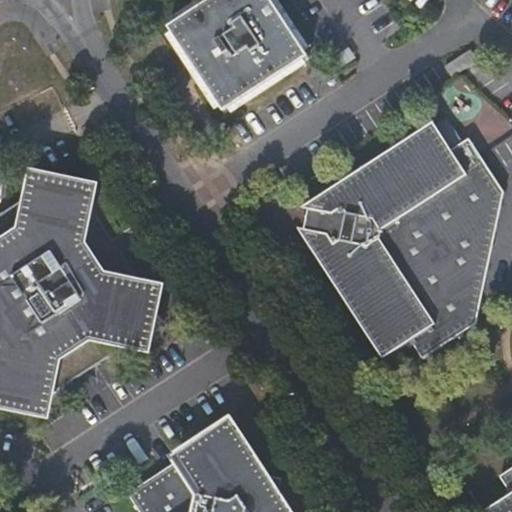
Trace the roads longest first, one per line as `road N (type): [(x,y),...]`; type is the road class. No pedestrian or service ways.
road 1 (unclassified): [(266,338),(79,47),(59,0)]
road 2 (unclassified): [(49,481),(266,338)]
road 3 (unclassified): [(379,511),(266,338)]
